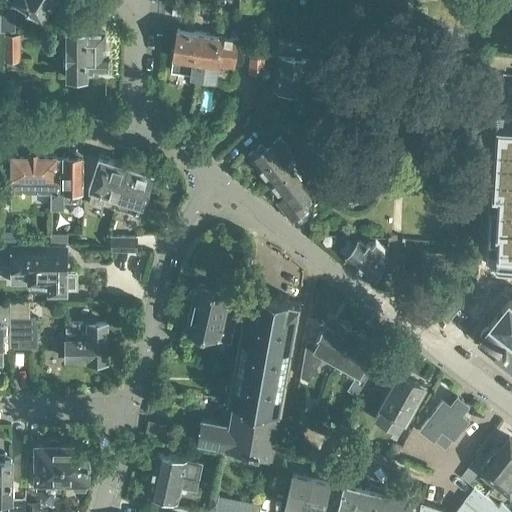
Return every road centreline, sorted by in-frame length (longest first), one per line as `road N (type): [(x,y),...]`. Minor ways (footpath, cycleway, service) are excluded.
road 1 (residential): [(223,184),(342,288),(470,364),(511,402)]
road 2 (residential): [(223,184),(193,220),(126,407)]
road 3 (residential): [(143,127),(0,125)]
road 4 (residential): [(143,2),(136,103),(143,127)]
road 5 (residential): [(126,407),(0,407)]
